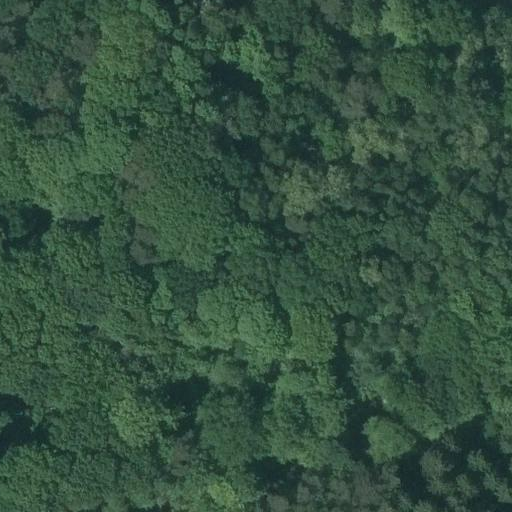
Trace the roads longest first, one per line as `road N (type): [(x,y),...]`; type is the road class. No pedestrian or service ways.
road 1 (track): [(397,391),(99,511)]
road 2 (track): [(511,342),(397,391)]
